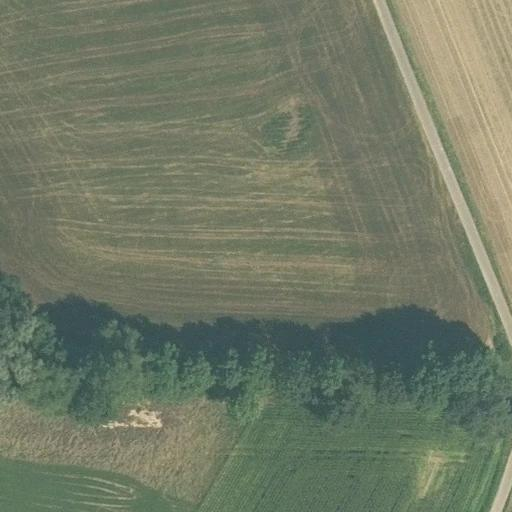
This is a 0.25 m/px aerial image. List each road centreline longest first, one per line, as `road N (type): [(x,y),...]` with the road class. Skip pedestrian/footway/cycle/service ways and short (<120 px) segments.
road 1 (track): [(511,379),(0,388)]
road 2 (track): [(511,338),(384,0)]
